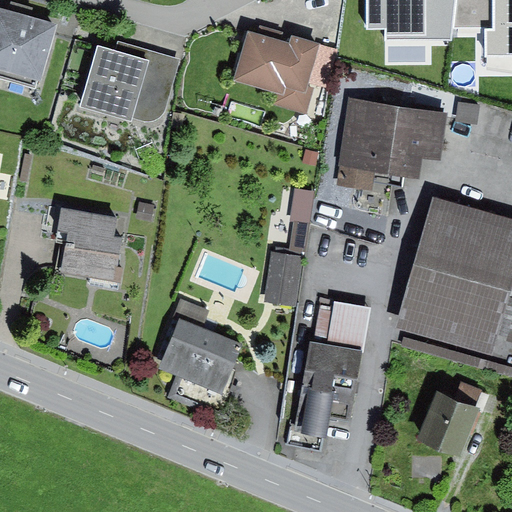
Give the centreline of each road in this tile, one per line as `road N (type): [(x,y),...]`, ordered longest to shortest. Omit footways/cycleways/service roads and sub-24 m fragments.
road 1 (primary): [(0,371),(338,511)]
road 2 (residential): [(228,0),(182,19),(101,0)]
